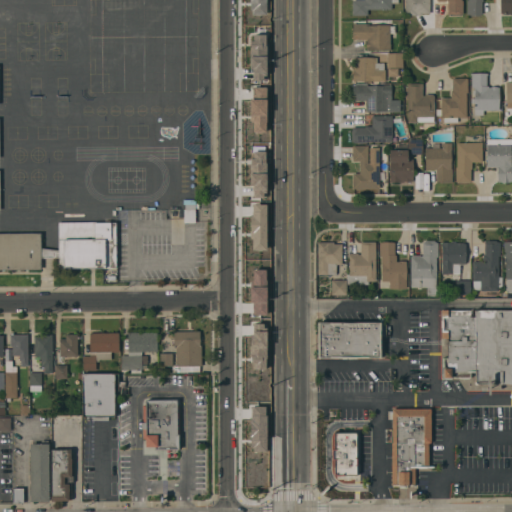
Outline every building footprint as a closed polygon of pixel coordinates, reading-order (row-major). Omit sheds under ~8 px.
[(367,9),(367,15),(352,15),(352,0),(398,0),(398,3),(392,3),(392,9),(367,9)] [(405,0),(429,0),(429,13),(421,13),(421,15),(405,15),(405,0)] [(463,0),(463,13),(461,13),(461,14),(447,14),(447,1),(437,1),(437,0),(463,0)] [(483,0),(483,2),(482,2),(482,14),(480,14),(480,16),(470,16),(470,15),(467,15),(467,0),(483,0)] [(500,0),(511,0),(511,14),(502,14),(502,13),(500,13),(500,0)] [(367,50),(366,39),(355,39),(355,40),(353,40),(353,23),(355,23),(355,24),(369,24),(369,25),(390,25),(390,26),(395,26),(395,33),(390,33),(390,49),(367,50)] [(250,80),(265,80),(266,34),(251,34),(250,80)] [(387,67),(387,52),(403,52),(403,67),(387,67)] [(376,57),(376,63),(384,63),(384,69),(385,69),(385,81),(372,81),(372,80),(356,80),(356,81),(353,81),(353,71),(352,71),(352,67),(354,67),(354,57),(376,57)] [(499,110),(483,110),(483,115),(474,115),(474,103),(471,103),(471,98),(475,98),(475,94),(472,94),(472,90),(474,90),(474,87),(471,87),(471,75),(471,73),(487,73),(487,75),(486,75),(486,86),(488,86),(488,87),(490,87),(490,86),(498,86),(498,87),(499,87),(499,110)] [(466,78),(467,78),(467,92),(466,93),(466,117),(457,117),(457,122),(444,122),(444,117),(441,117),(441,115),(436,115),(436,109),(441,109),(441,98),(451,98),(451,91),(452,91),(452,78),(466,78)] [(407,83),(422,83),(422,96),(425,96),(425,94),(433,94),(433,95),(434,95),(434,116),(434,122),(417,122),(407,122),(407,83)] [(391,84),(392,111),(366,111),(366,100),(353,100),(353,85),(391,84)] [(250,99),(250,132),(265,133),(266,87),(254,86),(254,99),(250,99)] [(367,141),(367,143),(353,143),(353,142),(352,142),(352,140),(351,140),(351,130),(352,130),(352,127),(365,127),(365,126),(372,126),(372,115),(392,115),(392,141),(367,141)] [(422,139),(422,154),(408,154),(408,139),(422,139)] [(511,139),(511,145),(511,164),(511,181),(508,182),(503,182),(503,181),(497,181),(497,167),(486,167),(486,144),(488,144),(488,139),(511,139)] [(425,148),(428,148),(428,144),(442,144),(442,142),(451,142),(451,148),(451,168),(452,168),(452,182),(445,182),(445,181),(436,181),(436,169),(425,169),(425,148)] [(482,142),(482,162),(472,162),(472,169),(470,169),(470,181),(455,181),(455,167),(457,167),(456,142),(482,142)] [(379,189),(353,188),(353,173),(360,173),(360,161),(353,161),(353,145),(368,145),(368,162),(379,162),(379,189)] [(413,180),(411,180),(411,181),(403,181),(403,182),(399,182),(399,181),(390,181),(389,149),(407,149),(407,159),(413,159),(413,180)] [(251,173),(265,173),(265,151),(250,151),(251,173)] [(266,173),(251,173),(251,197),(266,197),(266,173)] [(195,222),(184,222),(184,209),(183,209),(183,199),(195,199),(195,222)] [(265,250),(266,204),(252,204),(251,250),(265,250)] [(58,222),(111,222),(116,222),(116,268),(58,268),(58,258),(58,250),(58,222)] [(0,233),(41,233),(41,248),(41,258),(41,269),(0,269),(0,233)] [(473,261),(483,261),(483,254),(485,254),(485,241),(487,241),(487,240),(496,240),(496,241),(498,241),(498,242),(500,242),(500,256),(498,256),(498,277),(502,277),(502,287),(498,287),(498,290),(480,291),(480,290),(473,290),(473,261)] [(411,257),(412,257),(412,255),(420,255),(420,256),(422,256),(422,255),(423,255),(423,242),(424,242),(424,241),(434,241),(434,242),(436,242),(438,242),(438,256),(436,256),(436,286),(438,286),(438,296),(427,296),(427,287),(411,287),(411,257)] [(511,293),(507,293),(507,294),(511,294),(511,298),(502,298),(502,290),(506,290),(506,258),(505,258),(505,256),(504,256),(504,244),(503,244),(503,241),(511,241),(511,293)] [(318,242),(334,242),(334,243),(342,243),(342,264),(336,264),(336,274),(318,274),(318,242)] [(376,281),(368,281),(368,284),(347,284),(347,274),(349,274),(349,255),(350,255),(350,253),(358,253),(358,254),(361,254),(361,242),(375,242),(376,281)] [(406,288),(390,288),(390,281),(382,281),(382,264),(381,264),(381,256),(380,256),(380,242),(394,242),(395,255),(396,255),(396,261),(399,261),(406,261),(406,288)] [(442,242),(456,242),(465,242),(465,243),(465,263),(452,263),(452,274),(442,274),(442,242)] [(58,258),(41,258),(41,248),(58,250),(58,258)] [(266,314),(266,269),(251,269),(251,315),(266,314)] [(346,280),(347,295),(331,295),(331,280),(346,280)] [(470,280),(470,295),(456,295),(456,280),(470,280)] [(511,383),(498,384),(498,386),(478,386),(478,384),(475,384),(475,380),(473,380),(473,372),(471,372),(471,378),(452,378),(443,378),(442,357),(448,357),(448,338),(442,338),(442,310),(470,310),(470,317),(475,317),(475,310),(511,310),(511,383)] [(265,369),(266,323),(251,322),(250,369),(265,369)] [(381,322),(381,324),(386,324),(386,336),(381,336),(381,358),(318,358),(318,322),(381,322)] [(174,331),(200,331),(200,345),(201,345),(202,366),(200,366),(200,371),(173,372),(173,368),(178,368),(178,366),(176,366),(176,347),(174,347),(174,331)] [(90,333),(119,332),(119,352),(111,352),(111,359),(99,359),(99,361),(96,361),(96,370),(83,370),(83,356),(90,356),(90,333)] [(128,332),(157,332),(157,351),(145,351),(145,356),(147,356),(147,368),(142,368),(142,373),(122,373),(122,355),(128,355),(128,332)] [(28,334),(28,365),(26,365),(26,366),(23,366),(23,365),(21,365),(21,361),(19,361),(19,355),(13,355),(13,346),(10,346),(10,334),(10,333),(13,333),(13,334),(28,334)] [(52,334),(53,373),(44,373),(44,367),(41,367),(41,359),(40,359),(40,356),(35,356),(34,336),(42,336),(42,334),(52,334)] [(77,334),(77,356),(60,356),(60,338),(66,338),(66,334),(77,334)] [(160,366),(160,353),(172,353),(172,365),(160,366)] [(6,360),(12,360),(12,366),(17,366),(17,398),(10,398),(10,401),(6,401),(6,360)] [(55,378),(55,365),(67,365),(67,378),(55,378)] [(31,391),(31,372),(42,372),(42,385),(41,385),(41,391),(31,391)] [(83,417),(83,374),(114,374),(114,416),(108,416),(108,420),(87,420),(87,417),(83,417)] [(146,400),(177,400),(177,404),(180,404),(180,436),(179,436),(179,449),(155,449),(155,447),(146,447),(146,439),(143,439),(143,429),(142,429),(142,422),(143,422),(143,405),(146,405),(146,400)] [(20,415),(20,405),(28,405),(28,414),(20,415)] [(250,451),(266,452),(266,406),(251,406),(250,451)] [(392,408),(431,409),(431,443),(429,443),(429,466),(434,466),(434,467),(415,467),(415,484),(414,484),(414,486),(409,486),(409,485),(407,485),(407,487),(400,487),(400,486),(393,486),(393,484),(391,484),(392,408)] [(0,417),(10,417),(10,431),(0,431),(0,417)] [(30,501),(30,443),(41,443),(41,440),(49,440),(49,501),(30,501)] [(367,445),(367,449),(371,449),(371,461),(367,461),(367,465),(339,465),(339,445),(367,445)] [(332,446),(332,460),(317,460),(316,446),(332,446)] [(52,501),(52,449),(71,449),(71,461),(73,461),(73,482),(71,482),(71,499),(68,499),(68,501),(52,501)] [(371,497),(357,497),(357,468),(371,468),(371,497)] [(14,503),(13,488),(23,488),(23,503),(14,503)]
